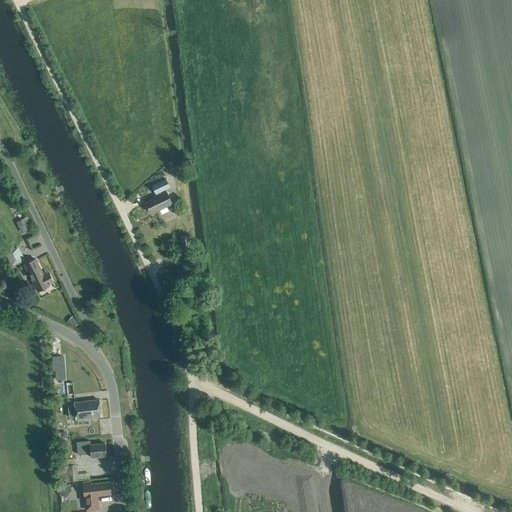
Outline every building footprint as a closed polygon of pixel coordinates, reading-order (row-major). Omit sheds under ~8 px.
[(161,194),(160,192),(170,188),(166,179),(151,186),(155,195),(157,194),(157,196),(151,199),(152,200),(145,203),(150,213),(157,210),(158,212),(172,205),(166,192),(161,194)] [(21,233),(32,228),(26,217),(16,223),(21,233)] [(180,253),(191,252),(190,236),(179,236),(180,253)] [(16,248),(5,253),(11,266),(22,261),(16,248)] [(36,259),(24,265),(27,271),(37,291),(53,283),(48,273),(43,275),(36,259)] [(189,274),(185,267),(179,270),(183,277),(189,274)] [(64,356),(52,357),(53,371),(55,371),(56,381),(66,380),(64,356)] [(75,406),(69,407),(70,417),(76,417),(76,419),(101,417),(100,408),(99,408),(98,400),(74,403),(75,406)] [(90,445),(90,441),(77,443),(78,455),(91,453),(91,458),(106,456),(105,443),(90,445)] [(77,465),(62,466),(64,483),(78,481),(77,465)] [(91,484),(91,482),(83,483),(86,511),(99,510),(98,496),(111,495),(109,482),(91,484)] [(71,486),(69,485),(59,486),(60,496),(61,497),(67,497),(71,491),(71,486)]
